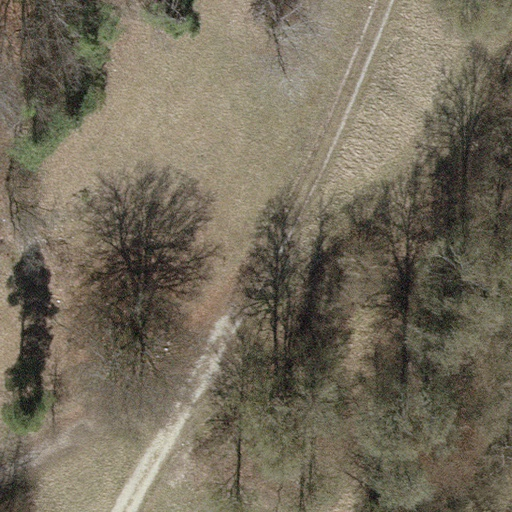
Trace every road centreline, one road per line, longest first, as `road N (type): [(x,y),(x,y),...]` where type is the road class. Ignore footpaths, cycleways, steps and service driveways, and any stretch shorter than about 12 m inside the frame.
road 1 (track): [(141,511),(391,0)]
road 2 (track): [(200,398),(99,419),(0,475)]
